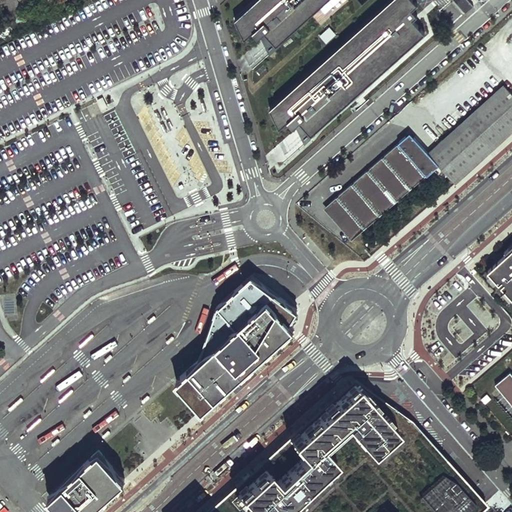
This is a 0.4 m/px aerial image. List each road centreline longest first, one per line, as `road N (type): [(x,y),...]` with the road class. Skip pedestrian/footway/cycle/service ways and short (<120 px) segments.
road 1 (residential): [(275,204),(499,0)]
road 2 (tertiary): [(329,326),(125,511)]
road 3 (tertiary): [(170,511),(329,368),(354,355)]
road 4 (residential): [(200,0),(260,202)]
road 5 (tertiary): [(511,159),(368,288)]
road 6 (residential): [(511,492),(385,348)]
road 7 (tertiary): [(396,312),(418,282),(511,199)]
